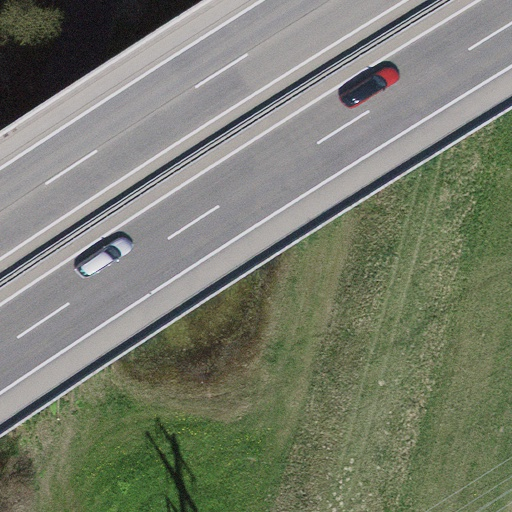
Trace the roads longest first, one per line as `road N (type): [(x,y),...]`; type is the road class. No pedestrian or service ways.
road 1 (motorway): [(0,354),(357,116),(511,24)]
road 2 (motorway): [(331,0),(0,218)]
